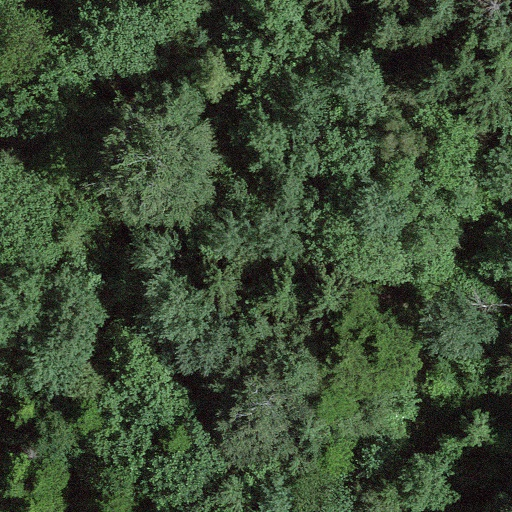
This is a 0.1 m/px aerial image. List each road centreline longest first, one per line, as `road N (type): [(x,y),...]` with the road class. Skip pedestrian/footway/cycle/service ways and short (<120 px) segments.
road 1 (track): [(511,170),(450,241),(436,511)]
road 2 (track): [(211,0),(450,241)]
